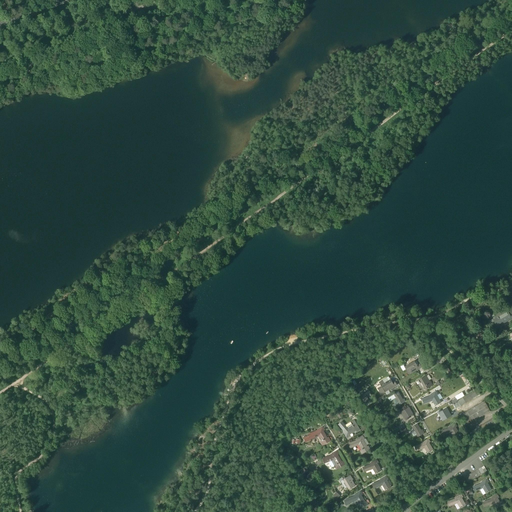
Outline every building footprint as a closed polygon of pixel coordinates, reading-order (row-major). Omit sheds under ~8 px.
[(497,318),(501,315),(501,314),(500,312),(496,315),(496,316),(494,317),(495,319),(493,320),(496,326),(501,323),(498,319),(497,318)] [(501,323),(501,324),(511,317),(511,315),(509,316),(507,312),(501,315),(497,318),(498,319),(501,323)] [(405,370),(409,375),(412,373),(411,372),(414,370),(415,371),(421,367),(420,364),(417,366),(414,362),(404,368),(405,370)] [(419,380),(425,390),(432,386),(430,383),(429,383),(428,381),(425,377),(419,380)] [(389,380),(384,383),(382,381),(379,383),(380,385),(380,386),(380,387),(381,387),(384,392),(396,385),(394,382),(392,383),(390,380),(389,380)] [(423,404),(430,401),(432,400),(436,406),(440,403),(436,396),(438,395),(436,392),(431,394),(430,395),(431,396),(430,397),(422,400),(423,404)] [(455,396),(457,400),(464,396),(462,392),(455,396)] [(398,393),(394,395),(389,398),(391,401),(395,399),(397,403),(393,405),(395,409),(400,406),(399,405),(405,402),(403,400),(402,400),(398,393)] [(405,420),(406,421),(407,420),(407,419),(413,415),(408,408),(401,412),(405,420)] [(438,412),(442,421),(450,416),(446,409),(440,412),(440,411),(438,412)] [(346,425),(345,427),(347,429),(352,426),(351,424),(355,422),(354,420),(346,425)] [(360,430),(355,422),(351,424),(352,426),(347,429),(345,427),(341,422),(338,425),(344,431),(344,432),(344,433),(347,438),(349,436),(349,435),(355,431),(356,432),(360,430)] [(403,424),(392,430),(394,434),(405,428),(403,424)] [(413,430),(414,431),(416,435),(418,437),(424,434),(422,431),(421,432),(417,424),(413,427),(414,429),(413,430)] [(451,432),(455,438),(460,435),(455,428),(457,427),(455,424),(451,426),(451,428),(449,429),(441,432),(442,436),(451,432)] [(317,432),(315,433),(313,434),(309,435),(309,436),(310,439),(316,437),(319,436),(322,441),(320,442),(322,446),(330,441),(328,438),(327,438),(323,431),(324,430),(323,428),(318,430),(319,431),(317,432)] [(360,451),(362,455),(370,450),(368,447),(367,447),(366,446),(363,440),(364,439),(363,437),(358,439),(359,440),(356,442),(348,445),(350,448),(358,445),(361,451),(360,451)] [(424,448),(428,453),(433,450),(428,443),(430,442),(428,439),(424,442),(423,442),(423,444),(422,444),(414,447),(415,451),(424,448)] [(334,467),(336,470),(344,466),(342,462),(341,463),(337,456),(338,455),(337,452),(332,455),(332,456),(331,457),(323,460),(324,463),(328,462),(333,461),(336,466),(334,467)] [(372,469),(376,475),(381,472),(377,464),(378,464),(376,461),(371,464),(371,465),(370,466),(362,468),(364,472),(372,469)] [(304,469),(300,472),(304,478),(310,474),(307,469),(305,471),(304,469)] [(350,476),(345,479),(343,480),(347,487),(349,490),(354,487),(350,480),(352,479),(350,476)] [(382,485),(386,491),(391,488),(386,481),(388,480),(386,477),(381,480),(381,481),(380,482),(372,485),(373,488),(382,485)] [(486,493),(491,490),(487,483),(488,482),(486,480),(482,482),(483,483),(481,484),(472,487),(474,491),(479,489),(483,488),(486,493)] [(356,500),(359,505),(364,502),(360,496),(362,495),(360,492),(356,495),(354,497),(346,500),(348,503),(356,500)] [(460,508),(465,505),(461,498),(462,497),(461,495),(455,498),(456,499),(455,499),(447,502),(448,507),(454,504),(457,503),(460,508)] [(493,503),(496,509),(501,506),(497,499),(499,498),(497,495),(492,498),(492,499),(491,500),(483,503),(485,507),(493,503)] [(366,502),(364,502),(359,505),(357,507),(359,510),(368,505),(366,502)]
